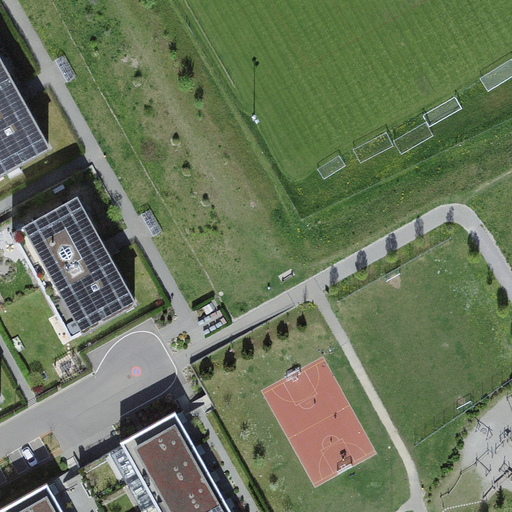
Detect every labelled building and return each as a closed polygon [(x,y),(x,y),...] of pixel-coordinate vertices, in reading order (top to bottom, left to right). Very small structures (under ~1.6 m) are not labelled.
[(55,59),(67,82),(77,77),(65,54),(55,59)] [(0,60),(0,174),(48,147),(23,102),(26,101),(22,94),(18,87),(16,89),(0,60)] [(76,197),(12,233),(71,338),(135,302),(110,257),(112,256),(108,249),(105,242),(102,244),(76,197)] [(141,214),(153,236),(162,232),(150,209),(141,214)] [(140,477),(195,447),(178,416),(175,411),(120,441),(140,477)] [(198,452),(195,447),(140,477),(155,504),(210,473),(198,452)] [(213,479),(210,473),(155,504),(159,511),(202,511),(225,500),(213,479)] [(0,511),(63,511),(50,488),(47,482),(0,508),(0,511)] [(231,511),(228,506),(225,500),(202,511),(231,511)]
